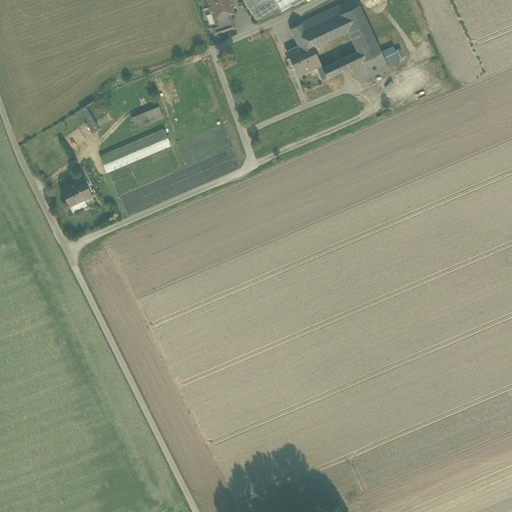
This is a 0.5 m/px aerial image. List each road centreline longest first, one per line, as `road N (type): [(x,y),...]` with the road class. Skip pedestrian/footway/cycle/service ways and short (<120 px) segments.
road 1 (unclassified): [(319,0),(213,49),(253,166),(65,247)]
road 2 (residential): [(65,247),(195,511)]
road 3 (unclassified): [(65,247),(0,106)]
